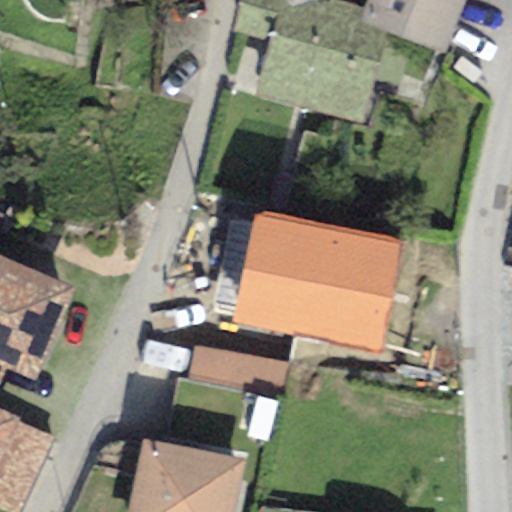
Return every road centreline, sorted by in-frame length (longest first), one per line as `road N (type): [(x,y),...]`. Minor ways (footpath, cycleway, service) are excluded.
road 1 (residential): [(41,511),(186,208),(219,0)]
road 2 (residential): [(492,511),(485,314),(511,101)]
